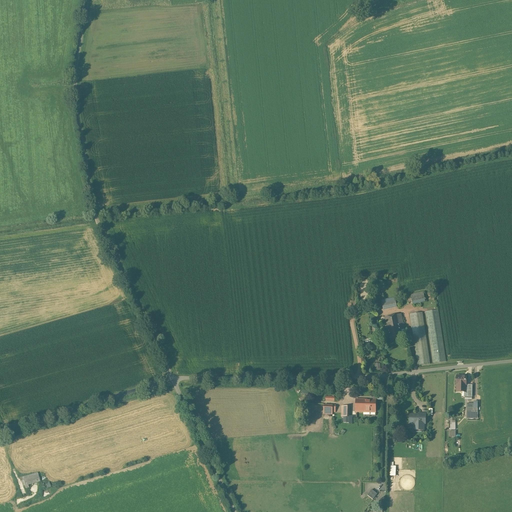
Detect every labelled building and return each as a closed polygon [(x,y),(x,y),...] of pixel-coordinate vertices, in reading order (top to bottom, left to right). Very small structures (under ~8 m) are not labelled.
[(424,296),(412,299),(413,304),(425,301),(424,296)] [(398,298),(382,302),(383,308),(399,304),(398,298)] [(447,362),(439,310),(426,312),(434,364),(447,362)] [(432,365),(424,313),(411,315),(419,367),(432,365)] [(401,315),(385,318),(390,336),(389,337),(390,341),(403,338),(401,329),(404,329),(401,315)] [(463,377),(457,376),(457,391),(466,391),(466,386),(467,377),(463,377)] [(376,400),(356,399),(356,412),(376,413),(376,400)] [(479,419),(479,403),(468,403),(468,419),(479,419)] [(336,406),(324,405),(324,414),(332,414),(332,411),(336,411),(336,406)] [(426,414),(418,414),(418,416),(410,416),(410,424),(414,424),(414,431),(424,431),(424,424),(426,424),(426,414)] [(24,477),(26,485),(40,481),(38,473),(24,477)] [(377,494),(372,490),(368,495),(373,500),(377,494)]
